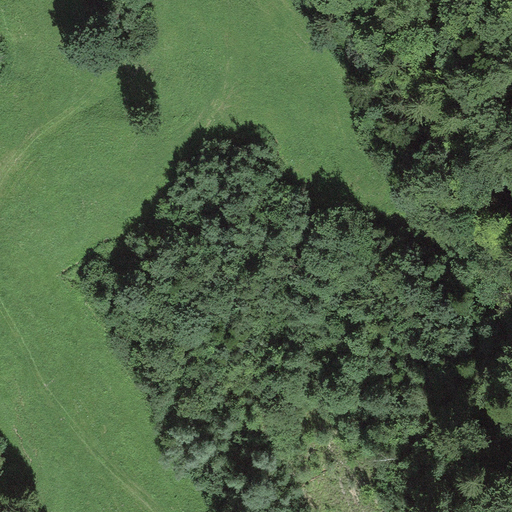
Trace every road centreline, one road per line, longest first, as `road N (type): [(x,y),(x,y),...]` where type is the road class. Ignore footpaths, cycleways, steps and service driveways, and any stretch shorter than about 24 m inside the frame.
road 1 (track): [(0,288),(21,333),(118,472),(162,511)]
road 2 (track): [(128,94),(51,132),(0,196)]
